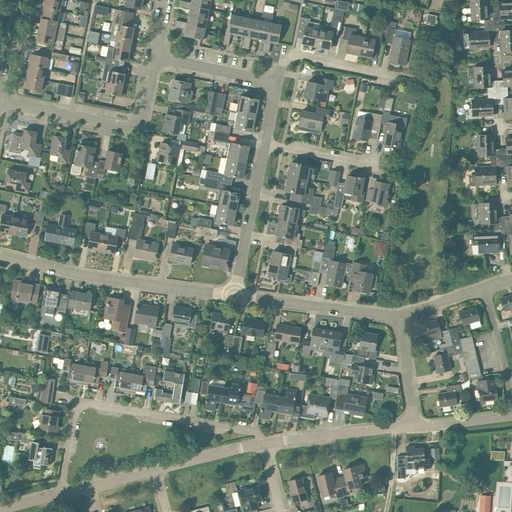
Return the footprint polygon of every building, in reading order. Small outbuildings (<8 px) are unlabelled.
[(44,0),(43,7),(60,11),(62,0),(44,0)] [(125,0),(125,6),(140,9),(141,0),(125,0)] [(180,0),(179,0),(179,3),(209,10),(210,0),(191,0),(191,2),(180,0)] [(494,14),(488,14),(487,0),(471,0),(472,20),(484,19),(485,25),(495,25),(494,14)] [(237,35),(241,17),(231,15),(234,2),(229,1),(226,18),(230,19),(225,45),(229,46),(231,34),(237,35)] [(349,3),(336,1),(335,8),(348,11),(349,3)] [(494,14),(495,25),(504,24),(504,19),(511,18),(511,1),(500,2),(500,4),(494,4),(494,14)] [(189,10),(188,16),(207,20),(209,10),(179,3),(178,8),(189,10)] [(354,3),(352,11),(362,13),(364,5),(354,3)] [(274,13),(275,7),(267,5),(265,11),(274,13)] [(58,21),(60,11),(43,7),(41,18),(58,21)] [(319,30),(315,47),(329,50),(332,35),(334,25),(341,26),(344,14),(344,10),(330,8),(330,11),(334,12),(331,26),(327,25),(325,31),(319,30)] [(114,17),(110,34),(110,35),(134,39),(137,27),(130,26),(133,13),(115,10),(114,17)] [(412,13),(414,19),(421,17),(419,11),(412,13)] [(434,26),(436,16),(428,14),(425,24),(434,26)] [(175,20),(175,24),(205,30),(207,20),(188,16),(186,23),(175,20)] [(261,22),(258,39),(264,41),(261,52),(265,53),(271,24),(273,18),(262,16),(261,22)] [(251,19),(242,17),(241,17),(237,35),(244,37),(241,48),(245,49),(251,19)] [(315,47),(319,30),(312,28),(313,23),(310,22),(310,19),(300,17),(298,29),(304,30),(301,44),(315,47)] [(67,23),(58,21),(41,18),(40,24),(35,23),(33,34),(38,35),(36,41),(53,44),(52,49),(62,50),(64,41),(66,29),(67,23)] [(251,38),(258,39),(261,22),(251,19),(245,49),(248,50),(251,38)] [(203,40),(205,30),(175,24),(174,27),(185,29),(184,36),(203,40)] [(282,26),(271,24),(265,53),(268,54),(271,42),(278,44),(282,26)] [(495,25),(495,41),(502,41),(502,51),(511,50),(511,30),(505,31),(504,24),(495,25)] [(469,49),(489,48),(489,41),(495,41),(495,25),(485,25),(485,32),(468,33),(468,34),(463,34),(464,48),(469,48),(469,49)] [(346,52),(359,55),(363,37),(356,36),(357,29),(346,27),(343,39),(349,40),(346,52)] [(394,29),(388,28),(385,43),(392,44),(388,61),(391,62),(391,64),(390,63),(390,64),(391,65),(392,65),(394,66),(396,66),(397,66),(399,66),(399,65),(399,63),(405,65),(410,40),(395,37),(396,30),(394,29)] [(370,39),(363,37),(359,55),(372,58),(374,45),(380,46),(383,32),(376,31),(376,33),(371,32),(370,39)] [(95,35),(89,34),(87,42),(94,43),(95,35)] [(115,41),(113,47),(132,51),(134,39),(110,35),(109,40),(115,41)] [(113,47),(108,46),(104,63),(119,66),(120,60),(130,62),(132,51),(113,47)] [(70,48),(69,53),(80,56),(81,50),(70,48)] [(51,52),(50,59),(68,62),(69,56),(51,52)] [(32,54),(29,66),(46,69),(48,58),(32,54)] [(118,72),(119,66),(104,63),(103,69),(102,75),(108,77),(107,82),(125,85),(127,74),(118,72)] [(29,66),(27,77),(43,80),(46,69),(29,66)] [(487,87),(488,93),(498,93),(497,81),(491,81),(490,67),(474,67),(475,87),(487,87)] [(497,81),(498,93),(508,93),(507,86),(511,85),(511,69),(503,70),(503,80),(497,81)] [(41,91),(43,80),(27,77),(25,88),(41,91)] [(307,83),(304,98),(325,103),(328,89),(331,89),(333,82),(320,79),(318,85),(307,83)] [(173,80),(169,100),(187,104),(188,98),(190,98),(192,97),(193,92),(192,91),(189,90),(191,84),(173,80)] [(346,81),(348,90),(355,89),(353,80),(346,81)] [(113,95),(123,97),(125,85),(107,82),(105,93),(99,92),(98,98),(112,101),(113,95)] [(72,98),(74,87),(57,83),(55,95),(72,98)] [(360,84),(358,92),(365,93),(367,85),(360,84)] [(213,115),(214,108),(217,93),(209,91),(204,113),(213,115)] [(214,108),(223,109),(226,95),(217,93),(214,108)] [(498,104),(498,93),(488,93),(488,100),(472,100),(472,116),(492,115),(492,105),(498,104)] [(508,93),(498,93),(498,104),(504,104),(505,119),(511,118),(511,98),(508,99),(508,93)] [(240,105),(238,112),(255,115),(258,100),(251,98),(248,98),(245,97),(239,96),(237,105),(240,105)] [(386,97),(381,122),(386,123),(384,133),(386,133),(384,145),(399,147),(403,126),(389,123),(393,99),(386,97)] [(301,112),(297,129),(306,131),(307,128),(319,130),(322,119),(327,120),(329,111),(316,108),(315,115),(301,112)] [(179,123),(187,125),(190,112),(179,110),(177,117),(166,115),(163,131),(177,134),(179,123)] [(234,118),(233,127),(252,131),(255,115),(238,112),(237,119),(234,118)] [(366,141),(369,129),(378,131),(381,116),(366,113),(365,120),(356,118),(352,138),(366,141)] [(341,122),(348,123),(350,115),(343,114),(341,122)] [(211,123),(209,131),(214,132),(229,135),(231,127),(216,124),(211,123)] [(14,133),(10,152),(20,154),(21,149),(29,151),(28,156),(38,158),(41,145),(35,144),(37,133),(24,130),(24,135),(14,133)] [(228,143),(229,135),(214,132),(213,140),(228,143)] [(491,155),(491,161),(501,161),(500,149),(494,149),(493,135),(478,136),(478,156),(491,155)] [(58,157),(57,161),(68,164),(71,151),(64,150),(66,139),(53,136),(50,155),(58,157)] [(500,149),(501,161),(511,160),(510,154),(511,153),(511,137),(506,138),(507,149),(500,149)] [(183,141),(181,149),(184,150),(196,152),(197,144),(183,141)] [(181,166),(184,150),(181,149),(179,149),(179,147),(160,143),(157,161),(181,166)] [(245,162),(249,147),(230,143),(228,152),(230,152),(228,159),(245,162)] [(96,178),(99,163),(91,161),(94,149),(79,145),(75,165),(72,164),(70,173),(80,175),(81,166),(88,168),(86,176),(96,178)] [(99,160),(99,163),(96,178),(102,180),(105,169),(118,171),(121,154),(107,151),(105,162),(99,160)] [(224,175),(242,178),(245,162),(228,159),(227,166),(225,166),(224,175)] [(511,160),(501,161),(501,172),(508,172),(508,187),(511,186),(511,166),(511,160)] [(501,172),(501,161),(491,161),(491,167),(475,168),(475,185),(496,184),(495,172),(501,172)] [(290,163),(288,176),(306,180),(307,173),(314,175),(315,168),(290,163)] [(200,169),(193,168),(192,175),(199,177),(200,169)] [(17,185),(15,192),(27,194),(30,183),(25,182),(27,174),(8,170),(6,183),(17,185)] [(341,172),(332,170),(329,185),(338,187),(341,172)] [(206,171),(205,179),(219,182),(221,174),(206,171)] [(364,178),(363,178),(364,175),(356,173),(355,176),(355,178),(346,176),(343,193),(351,194),(350,200),(362,202),(364,192),(361,191),(364,178)] [(304,187),(306,180),(288,176),(285,190),(292,192),(290,200),(311,204),(314,189),(304,187)] [(199,184),(204,185),(203,187),(218,190),(219,182),(205,179),(200,178),(199,184)] [(386,195),(389,184),(375,181),(373,191),(367,189),(365,201),(378,204),(377,205),(386,207),(388,196),(386,195)] [(219,199),(220,199),(219,206),(236,210),(239,194),(220,190),(219,199)] [(341,209),(344,195),(336,193),(334,207),(341,209)] [(494,223),(494,229),(504,228),(503,217),(497,217),(497,203),(480,204),(481,224),(494,223)] [(0,217),(3,218),(0,231),(12,234),(16,217),(5,215),(6,206),(0,204),(0,217)] [(326,208),(311,204),(309,211),(324,214),(326,208)] [(117,214),(119,207),(112,205),(110,212),(117,214)] [(510,217),(503,217),(504,228),(511,227),(511,205),(509,206),(510,217)] [(40,206),(39,212),(35,211),(32,224),(42,226),(45,207),(40,206)] [(217,213),(215,213),(214,222),(233,225),(236,210),(219,206),(217,213)] [(279,213),(280,214),(278,221),(295,225),(297,215),(303,216),(304,211),(282,206),(280,206),(279,207),(278,212),(279,213)] [(67,228),(69,216),(61,214),(58,226),(47,224),(44,240),(73,246),(76,230),(67,228)] [(131,229),(143,232),(146,216),(135,214),(131,229)] [(22,219),(16,217),(12,234),(26,237),(30,217),(23,216),(22,219)] [(204,227),(203,228),(210,229),(212,221),(197,218),(197,219),(192,218),(190,225),(196,226),(204,227)] [(176,225),(175,225),(175,223),(170,221),(169,224),(169,223),(166,237),(173,239),(176,225)] [(285,238),(284,245),(297,247),(301,248),(302,240),(299,240),(300,234),(294,233),(295,225),(278,221),(275,236),(285,238)] [(90,236),(87,248),(101,251),(104,234),(94,232),(95,224),(86,223),(84,235),(90,236)] [(114,237),(104,234),(101,251),(114,254),(117,241),(123,242),(126,230),(116,228),(114,237)] [(203,228),(202,235),(216,238),(217,230),(210,229),(203,228)] [(350,235),(358,236),(360,229),(355,228),(351,230),(350,235)] [(479,255),(479,252),(499,251),(499,249),(505,248),(505,240),(504,228),(494,229),(495,235),(472,236),(473,255),(479,255)] [(141,241),(137,240),(136,241),(133,256),(154,260),(157,245),(141,241)] [(374,255),(384,257),(387,243),(376,241),(374,255)] [(189,264),(192,249),(172,245),(169,260),(189,264)] [(206,245),(201,264),(211,266),(211,264),(226,267),(229,250),(206,245)] [(270,264),(287,267),(289,255),(295,256),(297,247),(284,245),(282,253),(272,251),(270,264)] [(335,247),(325,245),(324,251),(334,253),(335,247)] [(330,261),(327,276),(325,284),(339,287),(343,264),(330,261)] [(355,282),(354,290),(367,293),(371,275),(364,274),(366,266),(352,263),(348,280),(355,282)] [(286,274),(287,267),(270,264),(267,277),(280,279),(280,282),(289,284),(291,275),(286,274)] [(310,285),(317,286),(319,274),(313,272),(310,285)] [(23,301),(23,302),(37,305),(41,285),(33,284),(33,286),(21,283),(21,282),(15,280),(12,299),(23,301)] [(61,289),(46,286),(43,304),(46,305),(44,316),(52,317),(54,307),(57,307),(57,311),(65,312),(68,296),(60,294),(61,289)] [(67,312),(71,313),(72,307),(74,307),(77,311),(81,309),(90,310),(92,295),(89,291),(84,295),(77,293),(77,292),(70,291),(67,312)] [(511,294),(501,298),(505,311),(511,308),(511,294)] [(113,319),(111,327),(123,330),(127,309),(119,307),(120,299),(106,297),(103,318),(113,319)] [(146,307),(146,305),(137,304),(135,321),(149,323),(148,327),(154,328),(158,309),(146,307)] [(197,316),(191,315),(192,309),(175,306),(172,321),(188,324),(188,327),(195,328),(197,316)] [(459,312),(464,326),(480,321),(476,307),(459,312)] [(221,330),(227,331),(231,316),(213,312),(209,333),(220,336),(221,330)] [(263,337),(265,322),(244,318),(241,334),(263,337)] [(437,340),(435,335),(441,333),(437,320),(420,325),(425,341),(428,343),(437,340)] [(176,354),(169,353),(171,338),(169,338),(172,325),(163,323),(158,355),(168,357),(175,358),(176,354)] [(65,333),(72,334),(73,325),(66,324),(65,333)] [(298,343),(301,328),(277,324),(276,333),(270,332),(265,358),(273,359),(276,339),(298,343)] [(132,346),(135,329),(127,328),(126,336),(125,342),(124,344),(132,346)] [(310,342),(304,341),(301,356),(309,357),(311,348),(323,350),(327,330),(313,328),(310,342)] [(449,330),(454,345),(460,344),(459,339),(456,328),(449,330)] [(341,333),(327,330),(323,350),(331,351),(329,361),(343,363),(344,354),(345,348),(338,347),(341,333)] [(440,349),(447,347),(454,345),(449,330),(442,332),(446,343),(439,345),(440,349)] [(361,333),(359,347),(357,347),(355,356),(363,357),(367,358),(368,350),(375,351),(377,335),(361,333)] [(47,352),(50,336),(41,334),(38,350),(47,352)] [(224,348),(231,350),(234,336),(227,334),(224,348)] [(234,336),(231,350),(231,352),(240,353),(242,337),(234,336)] [(459,339),(460,344),(461,345),(473,342),(472,336),(459,339)] [(153,339),(151,349),(159,350),(160,340),(153,339)] [(461,345),(462,351),(474,348),(473,342),(461,345)] [(460,344),(454,345),(447,347),(440,349),(442,354),(434,356),(438,373),(451,370),(448,357),(462,353),(462,351),(461,345),(460,344)] [(462,351),(462,353),(463,357),(476,354),(474,348),(462,351)] [(344,354),(343,363),(348,364),(351,365),(350,373),(355,374),(354,381),(371,384),(372,374),(370,374),(371,368),(362,366),(363,357),(355,356),(344,354)] [(463,357),(465,362),(477,359),(476,354),(463,357)] [(61,371),(68,372),(67,379),(77,381),(76,383),(82,384),(85,366),(70,364),(70,360),(63,359),(61,371)] [(478,365),(477,359),(465,362),(466,368),(478,365)] [(100,369),(85,366),(82,384),(88,385),(88,383),(98,384),(99,377),(105,378),(108,362),(101,361),(100,369)] [(466,368),(467,374),(480,371),(478,365),(466,368)] [(132,374),(129,393),(135,394),(136,391),(145,393),(147,385),(153,386),(156,368),(144,366),(142,376),(132,374)] [(124,392),(129,393),(132,374),(117,372),(118,369),(111,368),(109,378),(116,380),(115,387),(124,389),(124,392)] [(184,374),(163,371),(162,380),(172,382),(174,385),(172,395),(162,393),(163,390),(155,389),(153,400),(179,404),(183,381),(185,381),(186,376),(184,376),(184,374)] [(481,377),(480,371),(467,374),(469,379),(481,377)] [(464,373),(458,377),(461,382),(467,378),(464,373)] [(42,390),(40,401),(52,403),(56,379),(44,378),(42,390)] [(330,396),(337,397),(339,385),(340,380),(326,378),(325,386),(331,387),(330,396)] [(495,386),(494,379),(478,381),(479,388),(480,402),(497,400),(495,386)] [(239,395),(241,382),(230,380),(229,388),(224,388),(221,402),(237,405),(236,408),(244,409),(246,396),(239,395)] [(34,392),(42,390),(40,381),(31,383),(34,392)] [(217,402),(221,402),(224,388),(209,385),(209,382),(202,381),(200,393),(207,395),(205,408),(215,409),(217,402)] [(463,393),(462,384),(448,386),(449,392),(438,393),(440,407),(457,405),(456,394),(463,393)] [(344,386),(339,385),(337,397),(336,399),(346,400),(344,410),(349,411),(348,414),(363,416),(366,397),(347,394),(348,387),(344,386)] [(271,411),(276,412),(278,396),(263,394),(264,391),(257,390),(255,403),(262,404),(260,417),(270,419),(271,411)] [(284,397),(278,396),(276,412),(292,414),(291,417),(290,422),(298,423),(299,418),(301,405),(293,404),(296,391),(285,390),(284,397)] [(314,414),(327,416),(327,413),(330,398),(310,395),(309,397),(308,396),(306,403),(308,403),(308,407),(301,406),(299,417),(313,419),(314,414)] [(18,404),(25,406),(26,400),(12,397),(10,400),(8,413),(13,414),(14,408),(18,404)] [(39,417),(41,422),(40,429),(55,432),(60,429),(56,424),(58,417),(59,412),(44,409),(43,415),(39,417)] [(18,441),(18,440),(26,441),(27,435),(8,432),(7,440),(18,441)] [(28,460),(34,461),(33,466),(40,467),(40,464),(49,466),(52,449),(43,447),(43,449),(38,448),(39,443),(32,441),(28,460)] [(414,447),(406,448),(407,456),(396,457),(397,465),(398,479),(405,479),(405,470),(430,468),(429,460),(424,461),(423,449),(415,449),(414,447)] [(490,451),(489,459),(503,460),(503,452),(490,451)] [(343,496),(350,494),(349,489),(361,486),(356,466),(343,470),(345,475),(346,480),(340,482),(339,480),(339,481),(343,496)] [(331,478),(330,473),(317,476),(322,496),(329,494),(330,499),(343,496),(339,481),(332,482),(331,478)] [(288,481),(290,489),(288,490),(289,495),(291,494),(293,503),(307,499),(302,478),(288,481)] [(242,506),(243,511),(244,511),(246,511),(256,509),(258,509),(256,502),(262,500),(259,486),(237,492),(241,506),(242,506)]
